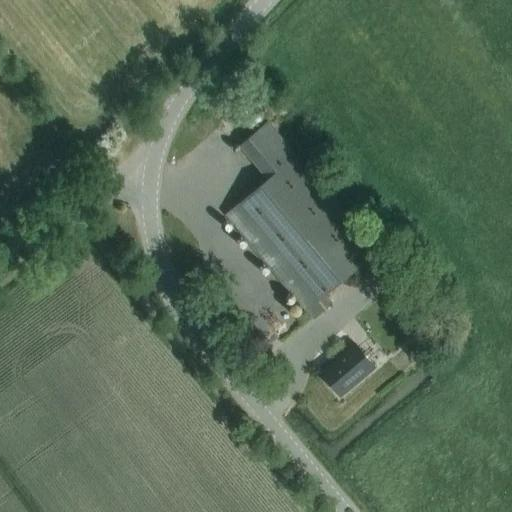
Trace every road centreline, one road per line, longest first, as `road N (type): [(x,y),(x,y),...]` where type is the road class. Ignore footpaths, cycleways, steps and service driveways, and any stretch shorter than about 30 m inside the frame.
road 1 (tertiary): [(345,511),(195,335),(167,290),(153,249),(149,179)]
road 2 (tertiary): [(149,179),(176,105),(264,0)]
road 3 (unclassified): [(0,261),(75,205),(129,179),(149,179)]
